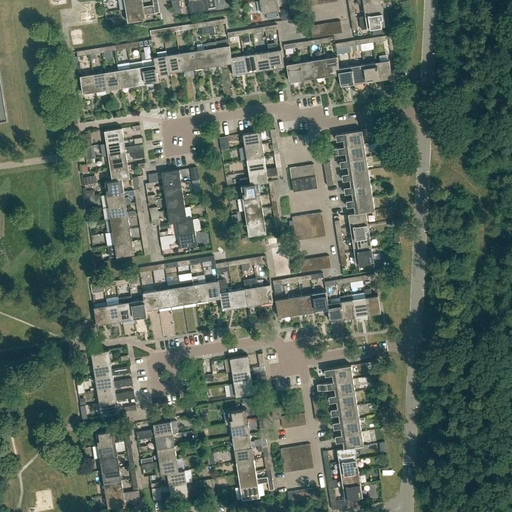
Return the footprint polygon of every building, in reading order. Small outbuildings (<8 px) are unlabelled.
[(124,0),(126,9),(144,6),(142,0),(124,0)] [(171,1),(173,9),(180,8),(179,0),(171,1)] [(207,0),(189,0),(191,11),(209,9),(207,0)] [(278,0),(260,0),(262,13),(280,10),(278,0)] [(366,15),(383,13),(381,0),(363,3),(366,15)] [(144,6),(126,9),(128,21),(146,19),(145,14),(155,12),(160,12),(159,3),(154,4),(144,6)] [(383,13),(366,15),(359,16),(362,29),(385,25),(383,13)] [(334,22),(336,33),(342,32),(340,21),(334,22)] [(312,37),(319,36),(317,24),(310,25),(312,37)] [(182,36),(181,30),(184,30),(183,25),(175,26),(176,31),(177,31),(178,37),(182,36)] [(216,42),(203,44),(207,66),(219,64),(217,47),(216,42)] [(276,43),(268,45),(268,50),(271,68),(284,66),(281,48),(277,49),(276,43)] [(197,50),(192,51),(195,68),(207,66),(203,44),(196,45),(197,50)] [(231,56),(229,45),(217,47),(219,64),(232,62),(231,56)] [(96,58),(96,53),(98,53),(97,48),(89,49),(90,54),(92,54),(93,59),(96,58)] [(259,70),(271,68),(268,50),(256,52),(259,70)] [(157,56),(154,57),(154,58),(155,64),(156,64),(157,74),(170,72),(167,55),(166,51),(156,52),(157,56)] [(182,70),(195,68),(192,51),(179,53),(182,70)] [(246,72),(259,70),(256,52),(243,54),(246,72)] [(173,54),(167,55),(170,72),(182,70),(179,53),(173,54)] [(234,74),(246,72),(243,54),(231,56),(232,62),(234,74)] [(339,68),(337,56),(325,58),(327,75),(340,73),(339,68)] [(154,58),(142,60),(143,66),(146,83),(159,81),(157,74),(156,64),(155,64),(154,58)] [(315,77),(327,75),(325,58),(312,60),(315,77)] [(142,60),(130,62),(131,68),(133,85),(146,83),(143,66),(142,60)] [(303,79),(315,77),(312,60),(300,62),(303,79)] [(376,62),(379,79),(392,77),(389,60),(376,62)] [(290,81),(303,79),(300,62),(287,64),(290,81)] [(367,81),(379,79),(376,62),(364,64),(367,81)] [(354,83),(367,81),(364,64),(352,66),(354,83)] [(342,85),(354,83),(352,66),(339,68),(340,73),(342,85)] [(121,87),(133,85),(131,68),(118,70),(121,87)] [(109,89),(121,87),(118,70),(106,72),(109,89)] [(96,91),(109,89),(106,72),(93,74),(96,91)] [(83,94),(96,91),(93,74),(80,76),(83,94)] [(107,143),(125,140),(123,127),(105,130),(107,143)] [(366,211),(375,210),(362,130),(362,129),(336,134),(337,140),(346,139),(348,145),(331,148),(332,154),(349,152),(350,159),(340,160),(341,167),(351,166),(352,172),(342,174),(343,180),(353,179),(354,185),(344,187),(345,193),(355,192),(356,199),(346,200),(347,207),(357,205),(358,212),(366,211)] [(245,146),(263,143),(261,131),(243,133),(245,146)] [(109,155),(132,152),(144,150),(143,144),(131,146),(131,147),(126,147),(125,140),(107,143),(109,155)] [(245,146),(247,159),(265,156),(263,143),(245,146)] [(132,152),(133,159),(145,157),(144,150),(132,152)] [(127,153),(132,152),(109,155),(111,168),(129,165),(127,153)] [(249,171),(267,168),(265,156),(247,159),(249,171)] [(324,162),(326,174),(332,173),(330,161),(324,162)] [(122,179),(123,179),(131,178),(129,165),(111,168),(113,180),(112,180),(122,179)] [(269,181),(268,181),(268,176),(278,174),(278,175),(282,174),(281,166),(276,167),(267,168),(249,171),(250,177),(240,178),(241,185),(259,182),(259,183),(269,181)] [(164,185),(181,182),(179,170),(162,172),(164,185)] [(148,174),(150,183),(158,181),(156,173),(148,174)] [(334,185),(332,173),(326,174),(327,186),(334,185)] [(300,190),(306,189),(304,177),(298,178),(300,190)] [(125,191),(123,179),(122,179),(112,180),(113,180),(105,181),(107,194),(125,191)] [(166,197),(183,195),(181,182),(164,185),(166,197)] [(261,195),(259,183),(259,182),(241,185),(243,198),(261,195)] [(109,207),(127,204),(126,203),(129,203),(132,199),(128,197),(126,197),(125,195),(129,194),(131,195),(135,195),(136,198),(140,197),(139,189),(134,190),(125,191),(107,194),(109,207)] [(168,210),(185,207),(183,195),(166,197),(168,210)] [(245,210),(263,208),(261,195),(243,198),(245,210)] [(128,211),(127,204),(109,207),(111,219),(129,216),(137,215),(136,211),(134,210),(128,211)] [(188,220),(188,219),(185,207),(168,210),(170,223),(176,222),(188,220)] [(247,223),(265,220),(263,208),(245,210),(247,223)] [(368,223),(366,211),(358,212),(348,213),(350,226),(368,223)] [(113,232),(131,229),(129,216),(111,219),(113,232)] [(294,229),(300,228),(298,216),(292,217),(293,220),(294,226),(294,229)] [(178,234),(195,231),(193,218),(188,219),(188,220),(176,222),(178,234)] [(265,220),(247,223),(249,235),(267,232),(265,220)] [(352,238),(370,236),(368,223),(350,226),(352,238)] [(296,240),(302,239),(300,228),(294,229),(296,240)] [(115,244),(133,241),(131,229),(113,232),(115,244)] [(180,247),(197,244),(195,231),(178,234),(168,236),(160,237),(162,245),(169,243),(174,243),(177,239),(178,239),(180,247)] [(354,251),(372,248),(370,236),(352,238),(347,239),(348,245),(353,244),(354,251)] [(135,254),(133,241),(115,244),(117,257),(135,254)] [(372,248),(354,251),(357,264),(374,261),(372,248)] [(95,262),(102,261),(101,254),(94,255),(95,262)] [(210,261),(212,269),(216,268),(215,263),(214,255),(201,257),(202,262),(210,261)] [(319,269),(325,268),(323,256),(317,257),(319,269)] [(301,272),(307,271),(305,259),(299,260),(301,272)] [(256,277),(244,279),(245,288),(248,305),(260,303),(257,286),(256,277)] [(192,280),(180,282),(180,283),(181,286),(183,303),(196,301),(193,284),(192,280)] [(220,292),(219,281),(218,280),(206,282),(208,299),(220,297),(221,297),(220,292)] [(235,307),(233,290),(229,290),(228,288),(226,288),(225,280),(219,281),(220,292),(221,297),(220,297),(222,309),(235,307)] [(196,301),(208,299),(206,282),(193,284),(196,301)] [(180,283),(168,285),(168,288),(171,305),(183,303),(181,286),(180,283)] [(257,286),(260,303),(273,301),(270,284),(257,286)] [(159,307),(171,305),(168,288),(156,290),(159,307)] [(235,307),(248,305),(245,288),(233,290),(235,307)] [(370,288),(364,289),(364,292),(365,297),(368,314),(381,312),(378,295),(371,296),(370,288)] [(146,309),(159,307),(156,290),(143,292),(144,299),(146,309)] [(326,291),(313,293),(316,311),(328,309),(329,309),(328,303),(327,299),(326,291)] [(364,292),(352,294),(352,299),(355,316),(368,314),(365,297),(364,292)] [(304,313),(316,311),(313,293),(301,295),(304,313)] [(352,294),(339,296),(339,297),(340,301),(343,318),(355,316),(352,299),(352,294)] [(291,314),(304,313),(301,295),(289,297),(291,314)] [(279,316),(291,314),(289,297),(276,299),(279,316)] [(339,297),(327,299),(328,303),(329,309),(328,309),(330,321),(343,318),(340,301),(339,297)] [(147,316),(146,309),(144,299),(132,301),(135,318),(147,316)] [(122,320),(135,318),(132,301),(120,303),(122,320)] [(110,322),(122,320),(120,303),(107,305),(110,322)] [(94,307),(97,324),(110,322),(107,305),(94,307)] [(94,365),(111,362),(109,349),(92,352),(94,365)] [(232,371),(250,368),(248,355),(230,358),(232,371)] [(111,362),(94,365),(96,377),(113,375),(131,372),(130,366),(117,368),(117,369),(112,370),(111,362)] [(354,446),(364,445),(351,365),(325,369),(326,375),(335,374),(336,381),(320,383),(321,390),(337,387),(338,394),(329,395),(330,402),(340,401),(341,407),(331,409),(332,415),(342,414),(343,421),(333,422),(334,428),(344,427),(345,434),(335,435),(336,442),(346,440),(347,447),(354,446)] [(250,368),(232,371),(234,383),(252,380),(266,378),(265,371),(255,373),(256,374),(251,375),(250,368)] [(113,375),(96,377),(98,390),(115,387),(133,384),(132,378),(119,380),(119,381),(114,382),(113,375)] [(252,380),(234,383),(229,384),(231,396),(236,396),(269,391),(267,384),(257,386),(258,387),(253,388),(252,380)] [(115,387),(98,390),(100,402),(117,400),(135,397),(134,390),(121,393),(121,394),(116,394),(115,387)] [(319,396),(313,397),(314,409),(321,408),(319,396)] [(117,400),(100,402),(102,415),(119,413),(119,412),(117,400)] [(281,418),(281,416),(279,406),(275,407),(271,407),(273,419),(281,418)] [(316,421),(323,420),(321,408),(314,409),(316,421)] [(226,425),(231,424),(248,421),(246,409),(224,412),(226,425)] [(299,413),(301,426),(307,425),(307,424),(305,412),(299,413)] [(295,427),(301,426),(299,413),(293,414),(295,427)] [(154,429),(137,432),(138,439),(156,436),(179,433),(177,420),(171,421),(154,423),(154,429)] [(233,436),(250,434),(248,421),(231,424),(233,436)] [(99,445),(116,443),(114,430),(97,432),(99,445)] [(251,441),(250,434),(233,436),(235,449),(252,446),(262,445),(267,444),(266,440),(265,431),(260,432),(261,439),(251,441)] [(179,433),(156,436),(158,449),(175,446),(181,445),(179,433)] [(101,458),(118,455),(116,443),(99,445),(101,458)] [(306,457),(312,456),(310,444),(304,445),(306,457)] [(160,461),(177,458),(175,446),(158,449),(160,461)] [(237,461),(254,459),(252,446),(235,449),(237,461)] [(356,459),(354,446),(347,447),(337,448),(339,461),(356,459)] [(102,470),(120,467),(118,455),(101,458),(102,470)] [(149,463),(142,464),(143,469),(160,466),(161,473),(164,473),(179,471),(179,470),(184,470),(182,458),(177,458),(160,461),(149,463)] [(239,474),(256,471),(254,459),(237,461),(239,474)] [(341,474),(358,471),(356,459),(339,461),(341,474)] [(104,483),(122,480),(120,467),(102,470),(104,483)] [(179,471),(164,473),(166,486),(169,485),(187,482),(193,481),(191,469),(184,470),(179,470),(179,471)] [(257,478),(256,471),(239,474),(241,486),(258,484),(258,483),(268,482),(273,481),(271,469),(266,469),(267,476),(257,478)] [(343,486),(360,483),(358,471),(341,474),(343,486)] [(106,495),(124,492),(122,480),(104,483),(106,495)] [(159,487),(152,488),(154,501),(154,500),(161,499),(162,499),(161,492),(170,491),(171,498),(189,495),(187,482),(169,485),(166,486),(159,487)] [(360,483),(343,486),(345,499),(362,496),(360,483)] [(258,484),(241,486),(243,499),(260,496),(258,484)] [(307,501),(313,500),(311,488),(305,489),(307,501)] [(301,502),(307,501),(305,489),(299,490),(301,502)] [(124,492),(106,495),(108,508),(126,505),(125,500),(131,499),(132,504),(140,503),(138,490),(124,492)] [(335,500),(334,492),(329,493),(332,509),(344,507),(343,499),(335,500)]
